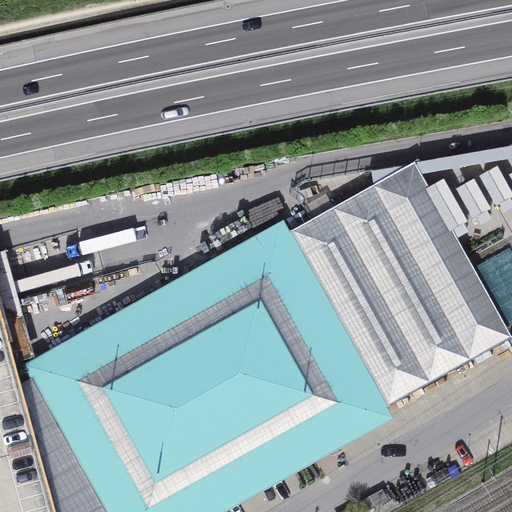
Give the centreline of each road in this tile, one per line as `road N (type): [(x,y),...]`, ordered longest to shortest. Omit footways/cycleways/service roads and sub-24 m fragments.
road 1 (motorway): [(0,146),(511,42)]
road 2 (motorway): [(487,0),(0,93)]
road 3 (track): [(167,0),(0,35)]
